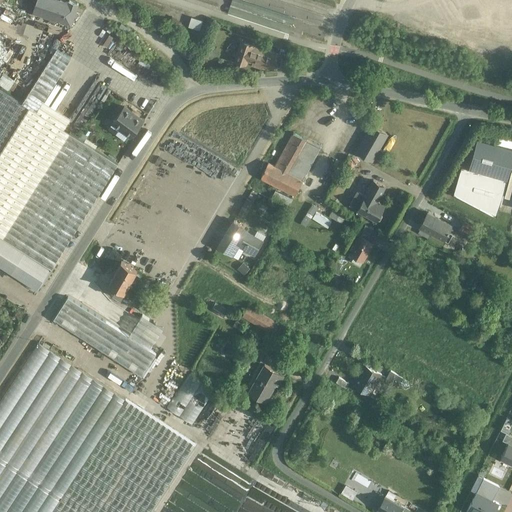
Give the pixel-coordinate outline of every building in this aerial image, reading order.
[(68,0),(68,2),(62,0),(36,0),(33,12),(51,18),(50,22),(56,23),(57,20),(71,25),(74,17),(77,18),(78,12),(76,11),(78,3),(68,0)] [(295,17),(241,0),(231,0),(231,2),(229,9),(227,14),(289,34),(291,29),(293,22),(295,17)] [(200,28),(203,19),(192,16),(189,25),(200,28)] [(251,45),(242,42),(236,61),(245,64),(247,59),(254,61),(253,64),(259,66),(260,63),(273,68),(276,58),(276,59),(278,53),(251,44),(251,45)] [(57,48),(22,102),(37,111),(40,106),(71,57),(57,48)] [(0,83),(14,90),(19,78),(3,71),(0,76),(0,83)] [(0,265),(38,290),(53,265),(118,163),(64,129),(67,123),(40,106),(37,111),(22,102),(0,87),(0,265)] [(142,120),(124,106),(113,122),(131,135),(142,120)] [(73,122),(81,126),(89,111),(81,107),(73,122)] [(370,123),(357,152),(375,160),(389,131),(370,123)] [(293,132),(275,166),(268,163),(261,177),(295,194),(321,146),(293,132)] [(511,162),(511,149),(477,139),(469,168),(507,179),(511,162)] [(373,180),(365,195),(357,191),(349,205),(357,209),(357,210),(377,221),(378,219),(380,219),(382,215),(381,214),(385,206),(377,201),(385,187),(373,180)] [(347,214),(335,207),(329,216),(342,223),(347,214)] [(317,211),(313,217),(328,227),(332,221),(317,211)] [(451,225),(428,213),(421,226),(449,241),(453,233),(448,231),(451,225)] [(475,229),(463,222),(457,233),(470,240),(475,229)] [(379,233),(364,225),(358,235),(360,236),(373,243),(379,233)] [(241,231),(232,226),(229,232),(238,237),(241,231)] [(263,242),(242,230),(241,231),(238,237),(234,243),(238,245),(237,246),(254,256),(263,242)] [(229,232),(227,231),(218,246),(233,254),(237,246),(238,245),(234,243),(238,237),(229,232)] [(360,236),(351,253),(363,260),(373,243),(360,236)] [(137,270),(121,261),(109,283),(116,287),(113,293),(121,298),(137,270)] [(121,298),(113,293),(110,298),(118,303),(121,298)] [(156,353),(68,297),(53,319),(142,375),(156,353)] [(228,311),(215,303),(211,310),(224,317),(228,311)] [(276,323),(248,306),(241,316),(270,333),(276,323)] [(153,318),(147,327),(152,331),(158,321),(153,318)] [(253,333),(251,338),(263,344),(265,339),(253,333)] [(39,343),(0,402),(0,511),(51,511),(125,399),(39,343)] [(280,361),(267,354),(263,360),(276,368),(280,361)] [(187,372),(161,356),(139,389),(165,406),(187,372)] [(382,374),(363,363),(352,384),(370,394),(382,374)] [(284,376),(266,365),(250,393),(265,402),(276,384),(278,385),(284,376)] [(403,377),(391,370),(386,378),(398,385),(403,377)] [(215,390),(189,374),(167,407),(193,424),(215,390)] [(349,382),(339,377),(336,382),(346,388),(349,382)] [(125,399),(51,511),(151,511),(196,445),(125,399)] [(511,444),(508,443),(501,458),(511,463),(511,444)] [(353,499),(358,491),(347,484),(341,492),(353,499)] [(494,511),(499,503),(476,492),(467,511),(469,511),(494,511)] [(402,505),(386,496),(378,510),(382,511),(397,511),(398,511),(402,505)]
